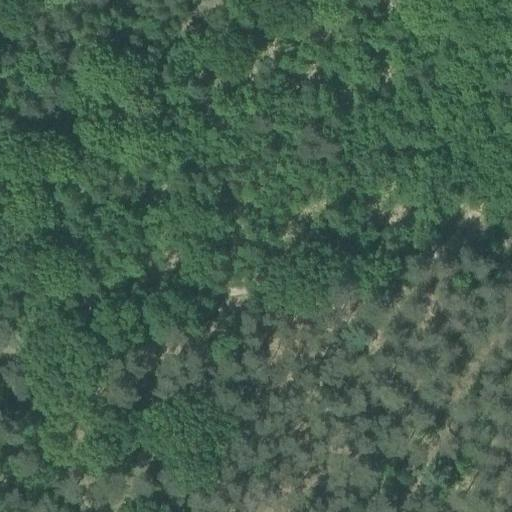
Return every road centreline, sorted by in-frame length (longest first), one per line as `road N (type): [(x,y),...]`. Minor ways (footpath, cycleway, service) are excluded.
road 1 (track): [(511,241),(14,344)]
road 2 (track): [(91,511),(14,344)]
